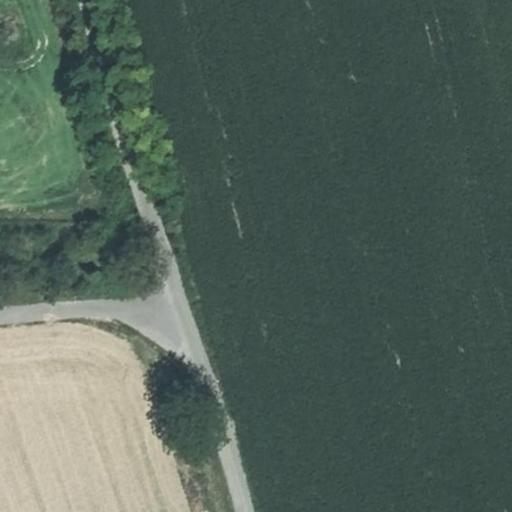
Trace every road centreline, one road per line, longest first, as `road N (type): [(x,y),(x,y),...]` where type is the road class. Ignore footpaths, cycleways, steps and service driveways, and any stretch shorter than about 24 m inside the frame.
road 1 (unclassified): [(85,0),(243,511)]
road 2 (track): [(0,310),(125,303),(150,330),(206,511)]
